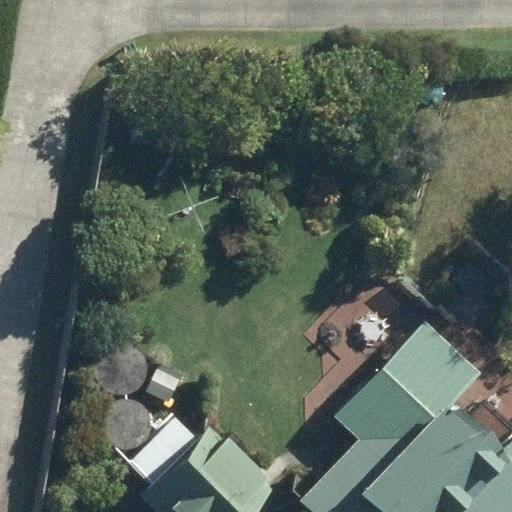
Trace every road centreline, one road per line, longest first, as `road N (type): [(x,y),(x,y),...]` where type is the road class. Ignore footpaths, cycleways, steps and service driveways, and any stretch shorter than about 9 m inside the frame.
road 1 (unclassified): [(55,0),(0,362)]
road 2 (unknown): [(54,1),(239,0)]
